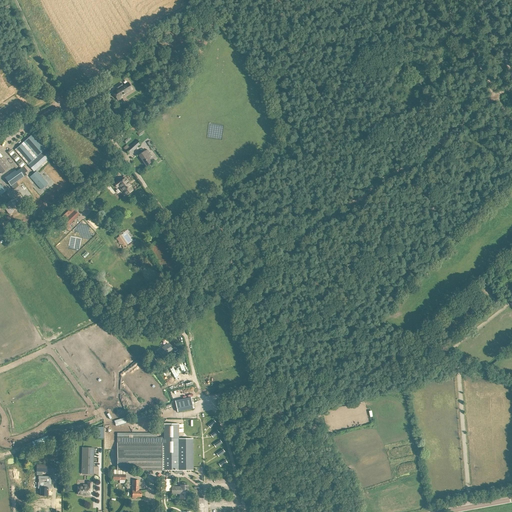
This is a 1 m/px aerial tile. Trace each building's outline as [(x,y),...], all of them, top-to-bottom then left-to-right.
[(116,90),(113,92),(118,100),(122,97),(121,96),(124,94),(123,92),(127,90),(127,91),(131,88),(127,83),(123,86),(121,84),(117,87),(118,89),(117,90),(116,90)] [(37,137),(33,133),(15,150),(34,171),(50,157),(44,151),(46,149),(37,137)] [(137,139),(131,145),(130,144),(128,146),(127,145),(123,148),(129,154),(141,143),(137,139)] [(152,156),(147,149),(139,155),(146,166),(151,162),(148,159),(152,156)] [(0,153),(0,171),(2,174),(9,168),(1,158),(2,157),(0,153)] [(15,171),(5,179),(9,182),(12,186),(14,189),(19,185),(17,183),(26,175),(25,173),(27,171),(23,166),(20,169),(16,172),(15,171)] [(47,184),(36,172),(30,177),(41,190),(47,184)] [(118,181),(114,183),(117,187),(119,186),(123,191),(123,192),(124,191),(126,194),(125,194),(126,195),(129,193),(129,194),(132,192),(131,191),(132,190),(130,187),(131,186),(125,178),(119,183),(118,181)] [(0,200),(3,204),(11,198),(5,192),(0,196),(0,200)] [(12,199),(3,206),(9,215),(18,208),(12,199)] [(75,211),(64,221),(67,225),(78,214),(75,211)] [(123,249),(128,245),(120,235),(115,239),(123,249)] [(89,260),(86,262),(93,269),(95,267),(89,260)] [(172,349),(167,343),(157,352),(163,358),(172,349)] [(178,412),(193,408),(191,397),(175,400),(178,412)] [(124,417),(113,420),(114,426),(125,423),(124,417)] [(218,423),(215,420),(209,426),(211,428),(218,423)] [(179,424),(163,424),(164,438),(163,470),(164,470),(174,470),(174,472),(175,474),(181,474),(182,472),(182,470),(193,470),(193,439),(179,439),(179,424)] [(218,429),(211,435),(214,438),(220,433),(218,429)] [(129,438),(117,438),(117,442),(117,470),(126,470),(126,471),(138,471),(138,475),(146,475),(146,471),(163,470),(164,438),(157,438),(133,438),(133,437),(157,437),(157,433),(117,433),(117,437),(129,437),(129,438)] [(221,439),(214,444),(216,447),(223,443),(221,439)] [(83,448),(82,466),(83,466),(87,466),(87,474),(92,474),(93,448),(83,448)] [(126,470),(113,470),(113,480),(126,480),(126,471),(126,470)] [(133,481),(132,493),(132,498),(137,498),(137,497),(141,497),(141,492),(139,492),(139,481),(133,481)] [(92,482),(87,482),(87,485),(83,484),(83,486),(78,486),(78,494),(86,495),(90,496),(90,492),(92,492),(92,482)] [(172,487),(172,488),(172,493),(180,494),(180,499),(188,499),(188,494),(188,485),(180,485),(180,487),(172,487)]
